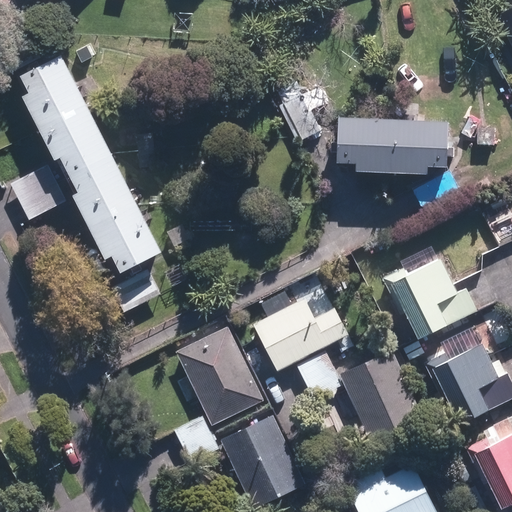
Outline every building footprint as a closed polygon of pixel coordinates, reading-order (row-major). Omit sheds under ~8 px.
[(498,16),(495,18),(511,53),(511,0),(501,0),(506,9),(497,13),(498,16)] [(0,75),(1,78),(39,58),(30,39),(0,54),(0,75)] [(158,255),(58,56),(17,77),(117,276),(158,255)] [(319,132),(300,96),(279,106),(298,143),(319,132)] [(390,173),(391,120),(336,118),(335,163),(354,165),(354,172),(390,173)] [(391,120),(390,173),(425,175),(426,167),(445,167),(447,122),(391,120)] [(477,128),(477,121),(454,121),(454,146),(494,146),(493,128),(477,128)] [(153,165),(152,132),(135,133),(137,166),(153,165)] [(46,163),(8,183),(27,220),(66,200),(46,163)] [(457,189),(448,169),(409,188),(419,207),(457,189)] [(231,190),(232,171),(212,171),(212,190),(231,190)] [(188,239),(180,224),(165,232),(173,247),(188,239)] [(455,292),(439,258),(405,274),(402,267),(380,277),(399,315),(401,314),(414,339),(477,309),(466,287),(455,292)] [(158,292),(150,273),(112,291),(121,310),(158,292)] [(375,308),(368,293),(356,298),(363,314),(375,308)] [(252,322),(276,370),(347,335),(333,307),(312,317),(301,297),(252,322)] [(260,400),(224,325),(172,351),(208,425),(260,400)] [(422,352),(416,339),(400,347),(407,360),(422,352)] [(496,376),(479,343),(446,358),(443,351),(420,362),(439,400),(442,398),(454,424),(511,396),(511,384),(506,371),(496,376)] [(336,372),(368,444),(422,420),(390,348),(336,372)] [(323,350),(294,364),(310,398),(340,384),(323,350)] [(302,482),(270,414),(218,439),(250,507),(302,482)] [(217,448),(200,415),(171,428),(188,463),(217,448)] [(496,510),(511,501),(511,432),(487,444),(484,436),(462,447),(481,485),(483,483),(496,510)] [(356,511),(353,511),(435,511),(412,463),(385,477),(381,468),(344,485),(356,511)]
